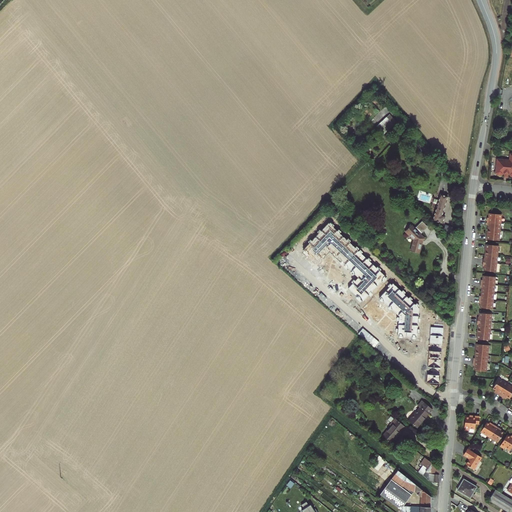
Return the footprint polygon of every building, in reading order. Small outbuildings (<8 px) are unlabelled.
[(390,115),(387,117),(394,124),(396,122),(390,115)] [(511,154),(511,161),(498,160),(497,173),(499,175),(502,176),(504,174),(505,174),(509,175),(511,175),(511,176),(511,154)] [(443,215),(448,196),(441,194),(433,220),(443,223),(445,216),(443,215)] [(503,215),(491,214),(490,218),(489,218),(488,225),(490,226),(489,236),(488,236),(488,240),(500,241),(503,215)] [(329,222),(303,249),(318,263),(324,257),(330,251),(358,278),(353,283),(348,288),(363,302),(386,276),(329,222)] [(420,253),(423,241),(426,239),(421,234),(428,227),(422,222),(415,228),(412,225),(405,232),(413,240),(414,241),(414,243),(412,251),(420,253)] [(500,246),(487,245),(487,249),(486,259),(485,259),(484,266),(486,267),(485,271),(497,272),(500,246)] [(497,277),(485,276),(484,281),(483,280),(482,288),(484,288),(483,292),(483,297),(481,296),(480,304),(482,304),(482,308),(493,309),(497,277)] [(393,283),(379,298),(398,316),(398,336),(418,337),(419,307),(393,283)] [(493,314),(481,313),(481,318),(479,318),(478,325),(480,325),(479,335),(478,335),(478,339),(490,340),(493,314)] [(443,328),(431,327),(427,383),(439,383),(443,328)] [(490,346),(478,345),(477,349),(478,349),(477,359),(475,359),(474,366),(476,366),(476,371),(487,372),(490,346)] [(498,393),(501,395),(508,384),(500,379),(494,388),(497,390),(499,391),(498,393)] [(511,385),(508,384),(501,395),(505,397),(506,395),(508,397),(511,398),(511,396),(511,385)] [(432,410),(423,402),(419,406),(421,408),(410,421),(417,427),(432,410)] [(473,416),(467,416),(465,429),(470,430),(470,428),(476,429),(477,423),(480,424),(481,416),(473,415),(473,416)] [(395,440),(405,428),(406,427),(396,419),(390,425),(391,427),(383,436),(390,442),(393,439),(395,440)] [(493,425),(488,421),(482,431),(490,437),(497,426),(494,424),(493,425)] [(500,428),(497,426),(490,437),(499,442),(505,432),(500,429),(500,428)] [(511,436),(508,434),(501,446),(505,448),(506,447),(511,450),(511,448),(511,436)] [(482,458),(468,449),(464,455),(470,459),(467,465),(474,470),(482,458)] [(372,465),(376,468),(384,459),(380,456),(372,465)] [(424,466),(419,472),(429,480),(430,480),(432,482),(438,483),(440,469),(425,457),(420,463),(424,466)] [(384,459),(376,468),(379,470),(386,461),(384,459)] [(380,495),(400,510),(403,511),(430,511),(431,497),(391,465),(387,470),(394,475),(380,495)] [(476,487),(464,479),(461,483),(463,484),(461,486),(460,485),(457,490),(469,497),(476,487)] [(511,499),(495,489),(488,501),(507,511),(511,511),(511,510),(511,499)] [(317,511),(315,509),(313,510),(310,505),(309,506),(306,502),(301,505),(303,509),(301,510),(302,511),(317,511)]
